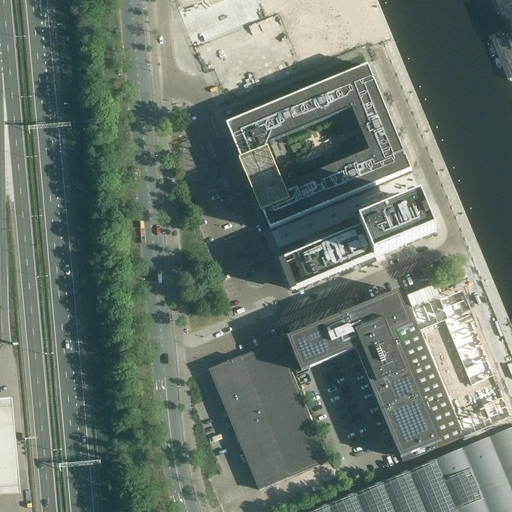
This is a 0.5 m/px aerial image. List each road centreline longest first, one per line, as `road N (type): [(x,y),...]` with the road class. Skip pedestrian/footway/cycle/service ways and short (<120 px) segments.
road 1 (motorway): [(78,511),(34,13)]
road 2 (motorway): [(9,72),(49,511)]
road 3 (residential): [(383,42),(461,239),(289,315)]
road 4 (motorway): [(9,72),(6,343)]
road 5 (residential): [(171,86),(196,92),(289,315)]
road 6 (tertiary): [(163,360),(140,97)]
road 7 (tertiary): [(189,511),(163,360)]
road 8 (residential): [(289,315),(163,360)]
